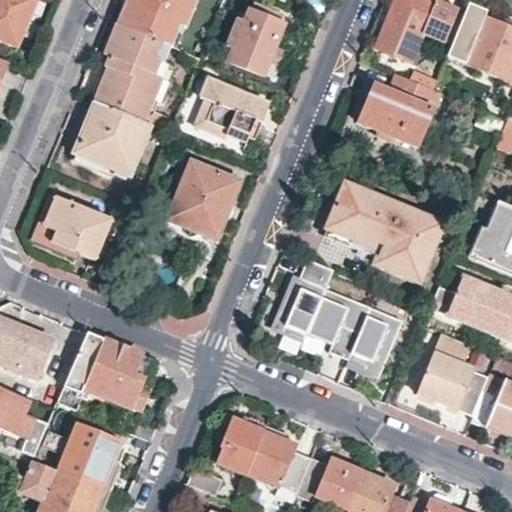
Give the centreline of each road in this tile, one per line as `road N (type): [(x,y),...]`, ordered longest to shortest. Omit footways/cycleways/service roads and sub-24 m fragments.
road 1 (residential): [(357,0),(206,364)]
road 2 (residential): [(511,486),(206,364)]
road 3 (residential): [(86,0),(0,213)]
road 4 (residential): [(206,364),(0,273)]
road 5 (residential): [(206,364),(151,511)]
